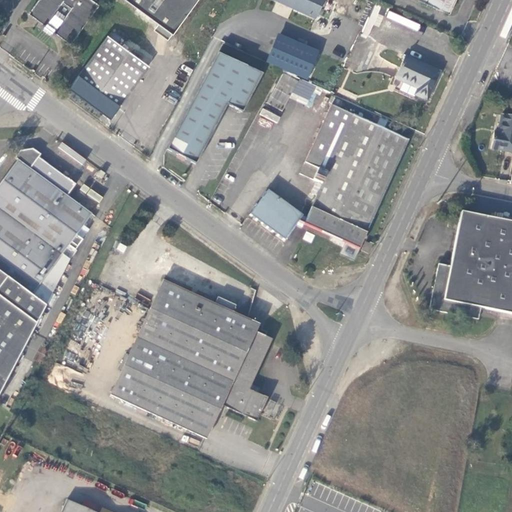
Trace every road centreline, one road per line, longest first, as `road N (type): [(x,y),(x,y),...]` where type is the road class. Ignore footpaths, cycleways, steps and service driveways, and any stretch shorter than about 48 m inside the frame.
road 1 (unclassified): [(4,84),(360,329)]
road 2 (unclassified): [(360,329),(276,511)]
road 3 (unclassified): [(506,0),(430,173)]
road 4 (unclassified): [(430,173),(360,329)]
road 5 (unclassified): [(360,329),(509,367)]
